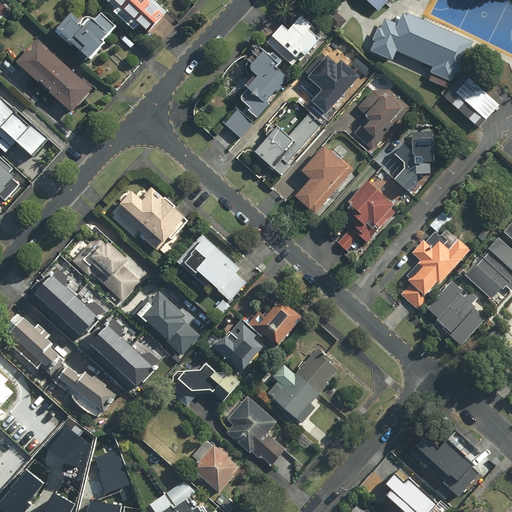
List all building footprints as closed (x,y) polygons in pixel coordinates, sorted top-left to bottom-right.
[(0,0),(0,20),(11,9),(0,0)] [(114,0),(112,3),(138,27),(141,24),(151,33),(171,12),(158,0),(114,0)] [(369,0),(381,11),(390,0),(369,0)] [(270,43),(295,65),(299,61),(301,63),(326,35),(299,10),(270,43)] [(89,57),(95,62),(101,56),(98,53),(110,41),(107,38),(119,25),(106,12),(99,19),(96,17),(95,17),(94,16),(93,16),(92,16),(91,16),(91,17),(90,17),(89,17),(88,17),(88,18),(87,18),(86,19),(85,19),(85,20),(77,13),(58,32),(73,47),(76,44),(84,52),(81,55),(86,60),(89,57)] [(473,42),(404,14),(399,27),(385,21),(372,53),(393,62),(396,56),(434,71),(430,81),(453,90),(473,42)] [(19,63),(41,82),(43,81),(54,90),(52,92),(75,112),(96,88),(40,39),(19,63)] [(255,79),(256,79),(251,85),(253,87),(243,98),(250,105),(245,112),(240,108),(226,123),(242,138),(256,122),(252,118),(256,114),(260,118),(273,104),(270,101),(279,91),(282,94),(289,86),(286,83),(292,76),(284,69),(288,63),(281,57),(278,60),(264,47),(252,61),(251,61),(251,62),(251,63),(251,64),(251,65),(250,65),(250,66),(250,67),(250,68),(250,69),(251,69),(251,70),(251,71),(251,72),(252,73),(252,74),(252,75),(253,75),(253,76),(254,77),(255,78),(255,79)] [(329,127),(347,107),(344,105),(361,87),(364,89),(373,79),(357,64),(351,72),(343,64),(342,66),(331,55),(323,64),(320,61),(312,70),(312,71),(312,72),(311,72),(311,73),(311,74),(311,75),(311,76),(311,77),(311,78),(311,79),(312,79),(312,80),(313,81),(313,82),(314,82),(314,83),(315,83),(316,84),(317,84),(318,84),(318,85),(319,85),(320,85),(321,85),(322,85),(330,92),(312,112),(313,112),(326,124),(329,127)] [(411,109),(385,83),(360,107),(370,117),(355,132),(373,151),(384,141),(381,138),(411,109)] [(0,133),(6,139),(0,144),(0,145),(8,152),(20,140),(36,155),(53,138),(38,124),(34,128),(18,112),(19,111),(0,93),(0,133)] [(299,154),(326,124),(313,112),(292,135),(282,126),(258,152),(284,176),(295,165),(287,158),(294,150),(299,154)] [(393,140),(402,149),(398,153),(407,161),(408,168),(398,179),(408,187),(419,173),(433,174),(433,159),(432,159),(432,144),(430,144),(430,136),(417,136),(406,126),(393,140)] [(314,180),(298,197),(313,210),(353,166),(329,144),(304,171),(314,180)] [(0,193),(6,199),(20,185),(8,173),(12,169),(0,156),(0,193)] [(399,205),(398,203),(371,179),(351,201),(355,205),(353,208),(354,209),(351,213),(352,214),(349,217),(361,227),(357,231),(369,241),(391,216),(390,215),(399,205)] [(161,249),(171,237),(174,240),(192,221),(189,218),(191,216),(168,196),(165,199),(162,197),(165,194),(161,190),(159,192),(154,187),(149,192),(144,188),(140,192),(136,189),(133,192),(130,190),(121,199),(123,201),(111,215),(137,238),(142,232),(161,249)] [(446,209),(432,225),(440,233),(455,217),(446,209)] [(408,278),(413,282),(402,295),(421,312),(427,305),(439,316),(434,322),(444,331),(446,328),(465,345),(490,318),(474,304),(479,298),(471,291),(468,294),(450,278),(473,251),(450,230),(443,238),(437,233),(429,242),(428,240),(416,254),(423,260),(408,278)] [(206,231),(204,234),(180,259),(209,286),(213,282),(232,300),(249,281),(242,274),(246,268),(206,231)] [(98,235),(96,237),(73,262),(94,282),(98,278),(123,301),(143,280),(127,266),(132,260),(112,242),(109,245),(98,235)] [(494,299),(503,289),(505,290),(508,285),(511,288),(511,248),(500,237),(467,274),(494,299)] [(28,294),(77,336),(98,311),(50,269),(28,294)] [(158,305),(145,318),(183,355),(203,335),(186,319),(188,317),(161,290),(152,299),(158,305)] [(225,298),(214,310),(223,318),(234,307),(225,298)] [(267,334),(279,345),(306,317),(286,298),(272,313),(270,311),(267,314),(263,311),(251,323),(262,333),(265,336),(267,334)] [(51,338),(54,335),(42,323),(38,327),(27,316),(13,331),(55,370),(66,357),(55,347),(57,344),(51,338)] [(107,319),(83,344),(130,388),(153,363),(107,319)] [(225,339),(217,348),(228,359),(232,356),(237,360),(235,363),(244,372),(268,347),(258,337),(262,333),(251,323),(247,319),(246,319),(245,319),(244,319),(243,319),(243,320),(242,320),(241,320),(241,321),(240,321),(239,322),(238,323),(238,324),(237,324),(237,325),(236,326),(236,327),(236,328),(235,328),(235,329),(225,340),(225,339)] [(277,377),(281,380),(270,392),(301,418),(305,422),(319,407),(314,403),(342,371),(316,349),(297,372),(288,364),(277,377)] [(216,393),(226,401),(245,381),(220,371),(211,363),(204,370),(180,370),(175,376),(175,380),(168,387),(190,405),(200,393),(216,393)] [(108,410),(113,403),(114,404),(117,400),(116,399),(119,395),(108,387),(110,384),(97,374),(95,377),(88,372),(85,376),(71,366),(63,377),(108,410)] [(0,369),(0,404),(2,406),(19,386),(0,369)] [(280,421),(249,396),(245,401),(240,397),(225,416),(235,425),(229,432),(273,468),(288,449),(270,433),(280,421)] [(66,423),(53,440),(68,452),(64,472),(83,476),(92,437),(78,426),(75,429),(66,423)] [(434,426),(413,450),(445,479),(438,488),(448,497),(455,490),(459,493),(481,469),(434,426)] [(195,455),(202,461),(195,468),(223,493),(237,477),(235,475),(242,467),(233,458),(235,456),(219,442),(217,444),(210,438),(195,455)] [(95,454),(105,491),(127,485),(117,448),(95,454)] [(36,458),(0,499),(0,508),(4,511),(22,511),(47,484),(49,469),(36,458)] [(379,482),(414,511),(440,511),(448,503),(398,459),(379,482)] [(80,490),(64,478),(46,511),(71,511),(77,500),(80,490)] [(179,511),(171,498),(156,508),(158,511),(206,511),(204,509),(202,511),(195,500),(179,511)] [(230,498),(223,506),(229,511),(234,511),(239,507),(230,498)] [(84,511),(111,511),(113,506),(87,500),(84,511)]
